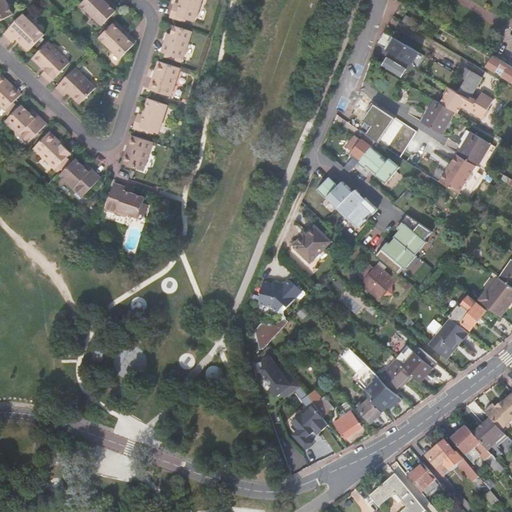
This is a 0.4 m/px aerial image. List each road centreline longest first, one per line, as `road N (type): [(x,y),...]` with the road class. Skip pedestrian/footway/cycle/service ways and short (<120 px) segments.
road 1 (residential): [(137,0),(155,21),(115,162),(0,49)]
road 2 (tertiary): [(350,479),(268,492),(129,448)]
road 3 (residential): [(511,355),(350,479)]
road 4 (residential): [(379,0),(309,165)]
road 5 (tertiary): [(0,413),(32,413),(129,448)]
